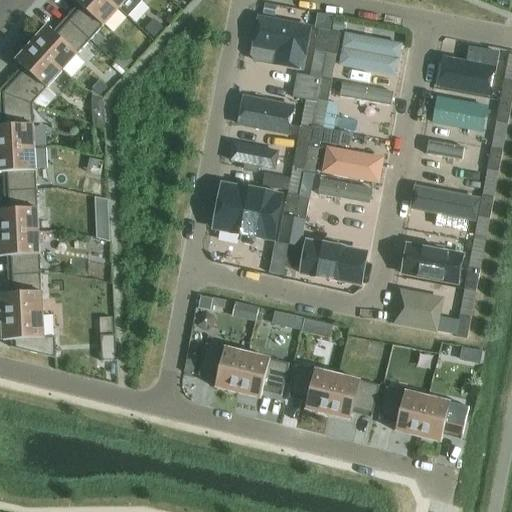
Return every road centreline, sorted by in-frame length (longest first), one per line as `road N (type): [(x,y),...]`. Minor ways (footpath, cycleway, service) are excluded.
road 1 (residential): [(194,270),(372,309),(428,20)]
road 2 (residential): [(163,406),(450,479)]
road 3 (residential): [(194,270),(243,0)]
road 4 (residential): [(0,368),(163,406)]
road 5 (residential): [(163,406),(194,270)]
